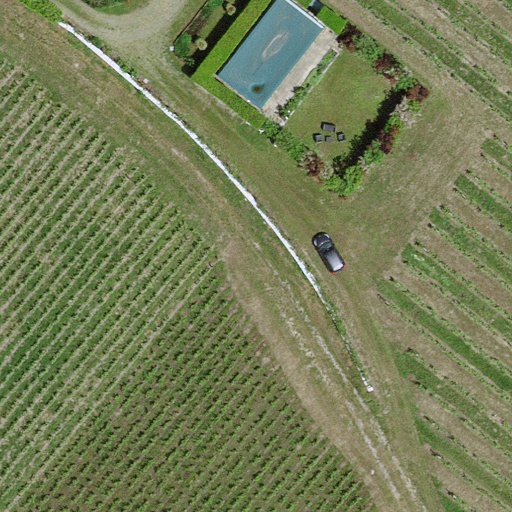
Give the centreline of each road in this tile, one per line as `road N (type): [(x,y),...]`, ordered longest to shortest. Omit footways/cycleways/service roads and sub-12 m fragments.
road 1 (track): [(413,511),(305,314),(212,188),(101,85),(0,14)]
road 2 (track): [(424,511),(392,394),(327,261),(247,164),(93,21)]
